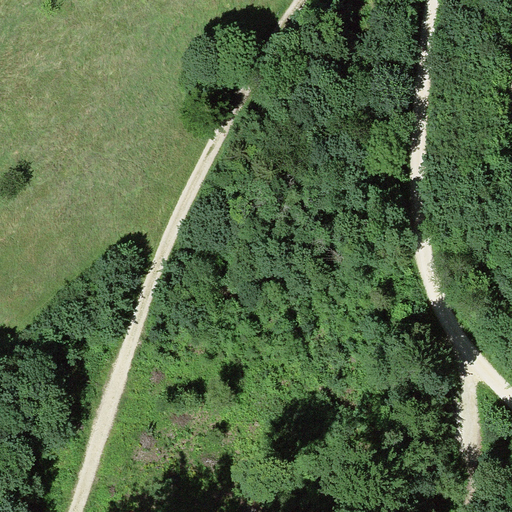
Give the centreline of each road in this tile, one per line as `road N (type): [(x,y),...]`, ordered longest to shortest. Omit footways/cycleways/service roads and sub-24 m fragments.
road 1 (track): [(300,0),(216,134),(170,233),(117,372),(77,511)]
road 2 (track): [(432,0),(420,230),(438,304),(472,362)]
